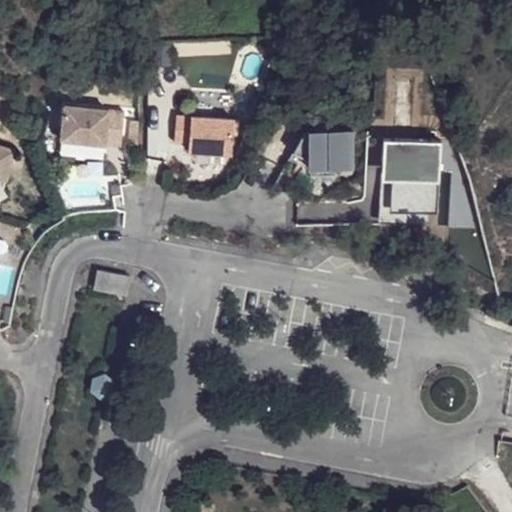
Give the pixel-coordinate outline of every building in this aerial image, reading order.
[(124,116),(65,110),(62,144),(106,148),(121,149),(124,116)] [(235,122),(177,119),(176,145),(190,146),(189,156),(233,159),(235,122)] [(352,135),(304,134),(291,157),(309,166),(309,173),(351,174),(352,135)] [(440,141),(383,138),(379,222),(435,225),(440,141)] [(0,176),(5,177),(11,147),(0,144),(0,176)] [(106,148),(62,144),(60,160),(104,164),(106,148)] [(126,294),(129,294),(134,277),(101,269),(97,287),(126,294)] [(103,377),(95,380),(93,389),(100,394),(107,391),(109,382),(103,377)]
